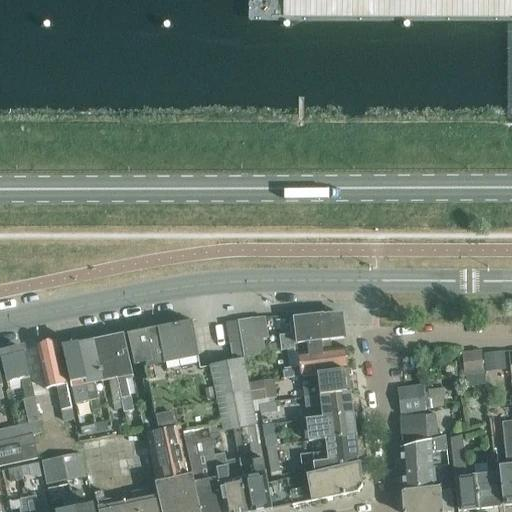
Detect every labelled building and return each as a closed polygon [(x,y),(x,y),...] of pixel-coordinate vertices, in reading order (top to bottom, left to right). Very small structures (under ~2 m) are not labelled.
[(281,351),(293,350),(297,349),(296,345),(330,341),(344,339),(342,322),(340,322),(339,315),(329,315),(323,316),(322,316),(322,315),(290,319),(289,319),(291,335),(279,336),(280,343),(264,346),(263,339),(268,338),(264,317),(251,318),(237,321),(245,358),(281,351)] [(225,323),(225,325),(229,343),(240,341),(237,321),(225,323)] [(186,431),(210,427),(221,425),(223,425),(224,433),(233,431),(256,426),(243,360),(232,362),(199,368),(192,328),(191,323),(161,328),(139,332),(127,334),(133,365),(143,364),(152,413),(141,416),(144,433),(146,433),(185,425),(186,431)] [(132,376),(130,366),(123,335),(108,338),(122,408),(123,413),(133,411),(130,396),(129,397),(125,377),(132,376)] [(108,338),(93,341),(102,382),(108,380),(114,410),(122,408),(108,338)] [(93,341),(78,344),(90,402),(98,401),(95,383),(102,382),(93,341)] [(240,341),(229,343),(232,362),(243,360),(244,360),(240,341)] [(297,349),(293,350),(294,354),(298,354),(299,367),(282,369),(283,379),(317,375),(317,374),(348,371),(345,348),(331,349),(330,341),(296,345),(297,349)] [(74,421),(58,348),(56,342),(36,347),(46,390),(55,387),(63,423),(74,421)] [(78,344),(63,347),(75,406),(90,402),(78,344)] [(23,349),(0,355),(7,384),(21,380),(26,399),(35,397),(23,349)] [(470,351),(461,351),(464,388),(484,385),(483,373),(483,371),(481,354),(481,350),(470,351)] [(504,352),(483,354),(484,372),(505,370),(504,352)] [(252,357),(245,358),(246,371),(254,370),(252,357)] [(351,392),(348,371),(317,374),(317,375),(318,385),(302,387),(303,398),(351,392)] [(273,380),(249,384),(251,402),(276,398),(273,380)] [(422,386),(407,388),(397,389),(401,414),(425,411),(425,410),(423,395),(422,386)] [(428,394),(423,395),(425,410),(446,407),(445,398),(444,388),(427,390),(428,394)] [(321,405),(323,418),(353,414),(351,392),(303,398),(305,407),(321,405)] [(275,403),(258,405),(260,414),(277,412),(275,403)] [(356,436),(353,414),(323,418),(306,420),(309,442),(325,440),(325,439),(356,436)] [(425,416),(401,417),(400,417),(401,442),(426,441),(425,416)] [(511,420),(501,422),(507,468),(497,469),(502,507),(511,505),(511,420)] [(41,421),(15,427),(18,439),(33,435),(44,433),(41,421)] [(95,429),(93,421),(78,424),(80,432),(95,429)] [(107,430),(105,422),(95,424),(96,432),(107,430)] [(125,424),(118,426),(120,434),(127,432),(125,424)] [(265,447),(266,447),(275,446),(277,446),(273,424),(262,426),(265,447)] [(161,511),(199,511),(193,483),(183,432),(186,431),(185,425),(146,433),(158,495),(161,511)] [(221,425),(210,427),(224,511),(248,511),(239,459),(227,462),(225,455),(224,455),(220,431),(222,431),(221,425)] [(252,457),(239,459),(248,511),(259,511),(272,509),(266,482),(256,426),(233,431),(236,447),(249,445),(252,457)] [(0,430),(0,442),(18,439),(15,427),(0,430)] [(183,432),(193,483),(199,511),(224,511),(210,427),(186,431),(183,432)] [(18,439),(0,442),(0,467),(37,459),(33,435),(18,439)] [(325,439),(325,440),(327,452),(299,455),(300,465),(316,463),(317,471),(357,463),(356,458),(358,458),(356,436),(325,439)] [(400,448),(402,470),(433,468),(432,453),(447,452),(445,437),(431,440),(400,448)] [(479,510),(475,476),(465,477),(463,456),(462,456),(459,438),(450,439),(456,496),(458,511),(479,510)] [(279,472),(275,446),(266,447),(270,473),(279,472)] [(64,457),(69,481),(86,477),(81,453),(64,457)] [(479,510),(498,507),(494,469),(492,455),(485,458),(487,475),(475,476),(479,510)] [(47,485),(56,483),(69,481),(64,457),(43,461),(47,485)] [(357,463),(317,471),(306,474),(309,488),(289,491),(286,477),(266,482),(272,509),(358,492),(362,487),(359,463),(357,463)] [(38,465),(20,469),(22,478),(34,476),(34,478),(41,476),(38,465)] [(403,491),(434,488),(433,468),(402,470),(403,491)] [(8,471),(11,483),(23,481),(22,478),(20,469),(8,471)] [(440,487),(434,488),(403,491),(404,511),(453,511),(451,496),(441,498),(440,487)] [(94,511),(93,504),(83,506),(80,490),(71,492),(75,511),(94,511)] [(138,491),(142,511),(161,511),(158,495),(146,497),(144,490),(138,491)] [(119,511),(118,503),(106,505),(104,491),(95,493),(99,511),(119,511)] [(119,511),(142,511),(138,491),(131,492),(132,500),(118,503),(119,511)] [(75,511),(71,492),(62,494),(65,510),(57,511),(75,511)] [(27,500),(29,511),(47,511),(45,499),(36,501),(35,493),(26,495),(27,500)] [(29,511),(27,500),(19,502),(21,509),(17,510),(17,511),(29,511)]
